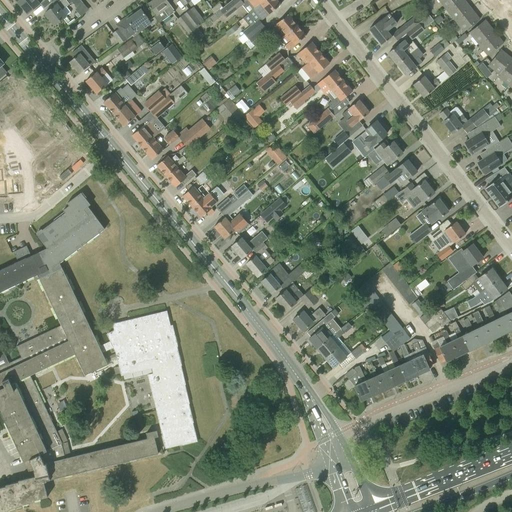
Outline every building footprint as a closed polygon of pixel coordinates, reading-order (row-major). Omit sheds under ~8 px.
[(22,0),(18,3),(27,14),(35,8),(40,4),(39,4),(44,0),(22,0)] [(51,0),(54,4),(43,12),(54,26),(66,16),(61,10),(69,4),(65,0),(51,0)] [(83,3),(80,0),(69,0),(76,8),(83,3)] [(155,17),(159,24),(174,13),(169,6),(170,5),(166,0),(153,0),(148,4),(157,16),(155,17)] [(234,7),(241,1),(240,0),(232,0),(220,11),(227,19),(237,10),(234,7)] [(245,0),(253,9),(264,0),(245,0)] [(275,0),(264,0),(253,9),(254,9),(262,20),(280,5),(275,0)] [(437,0),(445,9),(456,0),(437,0)] [(456,0),(445,9),(454,21),(470,8),(463,0),(456,0)] [(210,9),(210,10),(213,14),(222,7),(219,4),(211,10),(210,9)] [(470,8),(454,21),(463,32),(479,20),(470,8)] [(128,22),(119,29),(127,39),(137,32),(134,28),(139,24),(144,29),(151,24),(147,18),(141,9),(127,20),(128,22)] [(190,11),(184,15),(193,28),(194,28),(200,24),(190,11)] [(278,31),(283,37),(297,25),(288,14),(274,26),(274,27),(271,30),(274,34),(278,31)] [(193,28),(184,15),(178,20),(195,43),(201,38),(194,28),(193,28)] [(381,45),(392,37),(387,31),(397,24),(392,18),(389,20),(386,16),(380,21),(379,21),(369,29),(369,30),(381,44),(381,45)] [(243,32),(249,39),(264,27),(258,19),(243,32)] [(469,33),(478,44),(494,32),(485,20),(469,33)] [(421,26),(418,23),(412,28),(408,32),(406,33),(411,40),(413,39),(424,30),(421,26)] [(408,32),(412,28),(408,24),(394,35),(398,40),(408,32)] [(234,25),(229,29),(232,33),(237,29),(234,25)] [(297,25),(283,37),(281,38),(286,45),(284,46),(288,50),(291,48),(306,36),(297,25)] [(264,27),(249,39),(245,43),(250,49),(270,33),(264,27)] [(127,39),(119,29),(112,34),(120,44),(127,39)] [(494,32),(478,44),(487,56),(503,43),(494,32)] [(130,40),(117,50),(123,59),(137,49),(130,40)] [(192,49),(196,54),(208,45),(204,40),(192,49)] [(388,53),(397,64),(418,48),(412,41),(408,45),(404,40),(388,53)] [(458,44),(455,41),(451,44),(455,48),(454,49),(460,56),(459,57),(465,64),(470,59),(458,44)] [(150,49),(155,55),(164,48),(159,42),(150,49)] [(300,59),(305,65),(306,66),(320,54),(311,43),(297,54),(300,59)] [(430,52),(435,57),(444,49),(439,44),(430,52)] [(70,62),(79,73),(89,65),(90,66),(95,62),(90,55),(81,45),(72,53),(75,58),(70,62)] [(418,48),(397,64),(405,75),(422,63),(419,59),(423,55),(418,48)] [(487,66),(499,75),(510,61),(511,59),(500,50),(487,66)] [(175,52),(167,58),(171,64),(180,58),(175,52)] [(265,64),(271,71),(285,59),(279,53),(265,64)] [(437,61),(450,76),(456,71),(447,61),(451,58),(447,53),(437,61)] [(306,66),(305,65),(297,72),(305,82),(310,78),(311,79),(329,64),(320,54),(306,66)] [(211,57),(203,64),(208,69),(216,63),(211,57)] [(285,59),(271,71),(256,83),(264,92),(276,82),(274,80),(284,71),(283,71),(292,64),(287,57),(285,59)] [(497,77),(509,86),(511,82),(511,62),(510,61),(499,75),(497,77)] [(479,65),(477,67),(480,71),(485,67),(481,63),(479,65)] [(130,75),(122,65),(117,69),(125,79),(130,75)] [(101,77),(106,73),(102,68),(96,72),(85,81),(96,94),(107,85),(101,77)] [(215,82),(204,68),(199,72),(210,86),(215,82)] [(126,80),(130,85),(144,74),(139,69),(126,80)] [(304,101),(316,92),(316,93),(321,89),(322,90),(322,91),(324,94),(325,93),(326,95),(328,93),(329,94),(343,82),(334,70),(317,84),(318,85),(313,89),(310,85),(301,93),(290,102),(296,110),(305,103),(304,101)] [(0,86),(6,93),(0,97),(0,103),(3,107),(11,101),(21,92),(22,93),(24,91),(16,82),(15,83),(8,76),(0,82),(0,86)] [(413,85),(424,98),(434,89),(439,84),(434,79),(429,83),(423,76),(413,85)] [(343,82),(329,94),(333,99),(327,104),(332,110),(345,99),(344,98),(352,92),(347,86),(348,85),(345,81),(344,82),(343,82)] [(225,94),(220,88),(216,83),(212,87),(217,92),(219,90),(227,99),(228,98),(225,94)] [(225,94),(228,98),(229,97),(232,100),(234,97),(232,95),(239,90),(235,85),(225,94)] [(165,99),(150,112),(156,119),(174,103),(175,104),(187,94),(180,86),(165,99)] [(286,106),(290,102),(301,93),(296,86),(280,98),(286,106)] [(103,102),(114,114),(125,105),(130,100),(120,88),(114,93),(103,102)] [(143,104),(150,112),(165,99),(159,91),(143,104)] [(17,108),(8,115),(14,122),(22,115),(32,107),(33,107),(35,105),(27,96),(25,97),(22,93),(21,92),(11,101),(17,108)] [(206,93),(200,97),(203,101),(209,96),(206,93)] [(214,111),(219,115),(220,114),(230,125),(244,114),(229,98),(227,100),(227,99),(214,111)] [(349,121),(353,125),(358,121),(358,122),(369,113),(359,100),(348,109),(354,116),(349,121)] [(262,121),(258,117),(265,111),(259,104),(252,110),(252,109),(243,116),(253,128),(262,121)] [(125,105),(114,114),(124,126),(141,112),(136,105),(129,111),(125,105)] [(28,122),(20,129),(26,137),(34,130),(44,121),(46,120),(38,111),(37,112),(33,107),(32,107),(22,115),(28,122)] [(443,122),(452,134),(462,126),(467,121),(463,115),(462,114),(457,107),(455,107),(449,113),(446,109),(439,115),(444,121),(443,122)] [(327,109),(311,123),(317,130),(334,116),(330,111),(328,108),(327,109)] [(483,109),(470,119),(476,126),(488,117),(483,109)] [(468,148),(467,149),(470,154),(471,153),(472,154),(488,144),(483,137),(500,126),(494,117),(473,130),(476,135),(465,142),(468,148)] [(191,134),(182,141),(187,148),(210,129),(202,119),(188,131),(191,134)] [(40,137),(32,144),(38,151),(38,150),(58,134),(50,125),(49,126),(44,121),(34,130),(40,137)] [(132,135),(142,148),(153,138),(159,133),(149,121),(132,135)] [(359,136),(366,144),(361,148),(366,153),(378,144),(376,142),(386,134),(381,127),(382,126),(379,121),(377,122),(376,122),(367,129),(359,136)] [(179,138),(182,141),(191,134),(188,131),(186,128),(177,136),(173,131),(164,138),(170,145),(179,138)] [(343,131),(333,140),(338,145),(343,142),(349,137),(343,131)] [(58,134),(38,150),(43,156),(53,148),(65,161),(74,154),(58,134)] [(272,134),(266,139),(270,144),(276,139),(272,134)] [(489,155),(477,163),(481,169),(480,169),(483,174),(484,174),(485,175),(501,165),(496,157),(511,146),(511,144),(507,137),(486,150),(489,155)] [(153,138),(142,148),(152,160),(163,150),(153,138)] [(402,153),(396,147),(399,145),(396,140),(393,142),(389,145),(385,140),(374,150),(387,166),(402,153)] [(324,158),(331,167),(350,151),(343,142),(338,145),(324,158)] [(269,147),(265,150),(277,164),(281,161),(273,151),(269,147)] [(277,147),(273,151),(281,161),(286,157),(277,147)] [(38,165),(31,171),(39,181),(45,176),(46,178),(55,170),(43,156),(38,150),(38,151),(31,157),(38,165)] [(157,165),(166,176),(176,168),(166,155),(161,159),(163,160),(157,165)] [(390,175),(388,173),(383,176),(390,184),(396,179),(401,184),(417,171),(407,160),(397,168),(398,168),(390,175)] [(374,184),(383,176),(388,173),(383,167),(364,182),(367,187),(373,182),(374,184)] [(507,172),(503,167),(486,179),(490,184),(484,189),(498,207),(511,196),(511,195),(499,179),(507,172)] [(176,168),(166,176),(175,187),(181,182),(184,185),(188,182),(196,175),(191,170),(184,176),(176,168)] [(2,170),(0,169),(0,195),(6,195),(6,193),(13,193),(11,179),(2,180),(2,170)] [(21,178),(11,179),(13,193),(26,192),(30,189),(31,190),(41,182),(39,181),(31,171),(21,178)] [(183,196),(192,207),(202,198),(196,191),(202,186),(203,186),(210,180),(203,172),(196,178),(197,180),(191,185),(190,184),(186,188),(188,191),(183,196)] [(321,180),(315,185),(321,191),(327,186),(321,180)] [(434,193),(424,180),(415,188),(411,184),(400,192),(414,209),(434,193)] [(374,202),(379,208),(387,201),(388,201),(398,193),(393,186),(383,194),(374,202)] [(253,195),(248,190),(238,199),(242,204),(253,195)] [(0,410),(24,462),(38,455),(40,464),(43,464),(53,461),(65,458),(61,444),(62,443),(30,376),(75,354),(85,375),(108,364),(102,352),(114,347),(117,353),(121,373),(154,364),(156,373),(148,375),(164,438),(166,448),(182,444),(183,444),(196,441),(191,422),(192,422),(187,403),(188,403),(184,384),(179,365),(180,365),(176,346),(172,326),(169,327),(166,312),(141,318),(142,322),(129,326),(114,329),(114,330),(113,330),(114,332),(107,335),(110,342),(99,347),(59,264),(64,260),(63,258),(75,249),(76,251),(87,242),(86,241),(98,232),(99,234),(104,229),(88,207),(90,205),(81,193),(67,203),(69,206),(63,210),(66,214),(55,222),(54,220),(42,229),(43,231),(37,235),(37,233),(36,234),(46,248),(47,248),(39,252),(39,253),(34,256),(33,255),(31,256),(26,246),(13,252),(18,262),(0,270),(0,292),(37,275),(61,325),(16,347),(21,358),(9,364),(3,352),(0,353),(0,410)] [(202,198),(192,207),(201,217),(207,212),(210,216),(214,212),(210,208),(217,203),(209,193),(203,198),(202,198)] [(216,208),(221,214),(238,199),(234,195),(229,199),(228,197),(216,208)] [(284,195),(280,199),(284,204),(289,200),(284,195)] [(260,215),(267,222),(273,217),(271,213),(277,208),(280,211),(286,206),(284,204),(280,199),(280,198),(260,215)] [(428,207),(422,212),(427,219),(430,223),(431,224),(437,219),(437,220),(440,218),(448,212),(438,198),(430,204),(427,207),(428,207)] [(225,217),(214,226),(225,239),(235,230),(237,232),(244,226),(247,223),(240,214),(229,223),(226,218),(226,217),(225,218),(225,217)] [(381,229),(387,236),(400,225),(395,218),(381,229)] [(430,233),(429,234),(433,239),(436,237),(445,248),(436,254),(441,260),(452,251),(448,246),(452,243),(453,243),(465,234),(456,222),(451,225),(447,220),(432,231),(430,233)] [(350,221),(346,225),(350,231),(355,227),(350,221)] [(420,228),(409,236),(415,244),(429,234),(430,233),(432,231),(427,226),(426,223),(423,225),(420,228)] [(368,239),(357,226),(351,231),(361,244),(368,239)] [(262,232),(252,240),(247,245),(241,238),(231,247),(241,259),(266,237),(262,232)] [(342,242),(353,256),(360,251),(349,237),(342,242)] [(256,257),(255,256),(246,264),(257,277),(279,259),(274,253),(271,256),(265,249),(267,247),(263,242),(253,250),(258,256),(256,257)] [(461,250),(448,259),(454,267),(457,265),(465,258),(471,266),(475,264),(483,258),(472,244),(464,250),(462,252),(461,250)] [(411,263),(419,257),(414,250),(406,256),(411,263)] [(381,270),(385,275),(394,268),(390,263),(381,270)] [(270,274),(261,282),(271,294),(280,286),(279,285),(289,277),(278,264),(268,272),(270,274)] [(290,274),(295,280),(306,270),(302,264),(290,274)] [(471,266),(448,283),(454,291),(461,285),(462,284),(474,274),(476,273),(471,266)] [(385,275),(389,280),(398,273),(394,268),(385,275)] [(462,284),(461,285),(465,291),(473,285),(479,293),(499,279),(491,269),(483,275),(478,279),(474,274),(462,284)] [(345,271),(340,275),(345,282),(351,277),(345,271)] [(389,280),(393,285),(402,278),(398,273),(389,280)] [(393,285),(397,289),(406,283),(402,278),(393,285)] [(479,293),(472,299),(476,305),(485,298),(488,303),(493,299),(498,295),(506,289),(499,279),(479,293)] [(357,289),(361,294),(370,287),(366,282),(357,289)] [(397,289),(401,294),(410,288),(406,283),(397,289)] [(314,295),(317,290),(313,286),(303,295),(299,290),(298,290),(293,284),(275,299),(286,311),(296,303),(295,302),(300,298),(304,303),(314,295)] [(361,294),(365,299),(374,292),(370,287),(361,294)] [(319,288),(317,290),(314,295),(304,303),(308,308),(325,294),(319,288)] [(401,294),(405,299),(413,293),(410,288),(401,294)] [(511,296),(509,291),(499,299),(511,326),(511,296)] [(365,299),(368,303),(377,297),(374,292),(365,299)] [(413,293),(405,299),(409,304),(417,298),(413,293)] [(368,303),(372,308),(381,301),(377,297),(368,303)] [(511,330),(511,326),(499,299),(495,302),(498,310),(497,310),(500,317),(495,320),(503,335),(511,330)] [(412,305),(420,315),(426,310),(418,300),(412,305)] [(372,308),(376,313),(384,306),(381,301),(372,308)] [(428,311),(432,317),(434,319),(443,313),(436,304),(428,311)] [(376,313),(379,317),(388,311),(384,306),(376,313)] [(503,335),(495,320),(489,306),(484,308),(491,322),(484,325),(491,340),(503,335)] [(365,310),(370,316),(374,313),(368,307),(365,310)] [(313,323),(312,322),(317,319),(318,320),(325,315),(319,308),(313,313),(308,317),(303,311),(293,319),(302,331),(313,323)] [(453,308),(443,313),(450,321),(457,317),(453,308)] [(379,317),(383,322),(392,315),(388,311),(379,317)] [(419,318),(424,324),(432,317),(428,311),(419,318)] [(479,328),(473,330),(480,346),(491,340),(484,325),(478,311),(472,313),(479,328)] [(323,319),(307,333),(310,337),(325,325),(327,324),(332,319),(335,317),(331,312),(323,319)] [(450,321),(443,313),(434,319),(437,323),(441,328),(450,321)] [(383,322),(387,327),(395,320),(392,315),(383,322)] [(432,317),(424,324),(428,330),(437,323),(434,319),(432,317)] [(463,320),(466,327),(471,325),(467,318),(463,320)] [(310,337),(309,339),(317,349),(333,335),(335,334),(334,333),(340,329),(332,319),(327,324),(325,325),(310,337)] [(387,327),(390,331),(399,325),(395,320),(387,327)] [(390,331),(394,336),(402,329),(399,325),(390,331)] [(333,335),(317,349),(325,358),(338,348),(343,343),(338,338),(344,333),(341,328),(340,329),(334,333),(335,334),(333,335)] [(455,332),(448,335),(448,336),(458,356),(469,351),(462,336),(458,328),(453,330),(455,332)] [(394,336),(397,340),(406,334),(402,329),(394,336)] [(448,336),(448,335),(445,330),(441,332),(442,335),(443,337),(437,340),(438,342),(432,345),(441,363),(446,361),(446,362),(458,356),(448,336)] [(473,330),(462,336),(469,351),(480,346),(473,330)] [(381,338),(385,342),(394,336),(390,331),(381,338)] [(406,334),(397,340),(401,345),(403,343),(410,339),(406,334)] [(385,342),(389,347),(397,340),(394,336),(385,342)] [(408,354),(417,375),(429,370),(428,367),(433,365),(422,340),(413,339),(411,341),(411,345),(414,351),(408,354)] [(389,347),(393,352),(393,351),(399,347),(401,345),(397,340),(389,347)] [(399,365),(406,381),(417,375),(408,354),(404,345),(403,343),(401,345),(399,347),(406,362),(399,365)] [(351,353),(355,358),(363,351),(359,346),(351,353)] [(338,348),(325,358),(333,368),(341,361),(346,357),(345,356),(338,348)] [(395,368),(388,371),(394,386),(406,381),(399,365),(393,351),(393,352),(389,353),(395,368)] [(365,381),(366,381),(359,366),(353,369),(345,375),(354,386),(361,401),(372,396),(365,381)] [(372,378),(366,381),(365,381),(372,396),(383,391),(377,376),(374,370),(369,372),(372,378)] [(388,371),(377,376),(383,391),(394,386),(388,371)] [(53,461),(43,464),(47,480),(57,478),(67,476),(77,473),(87,471),(97,468),(107,466),(118,463),(128,461),(138,459),(148,456),(158,454),(156,444),(154,438),(158,437),(157,431),(147,433),(148,439),(144,440),(134,442),(124,444),(114,447),(103,449),(93,452),(83,454),(73,457),(65,459),(65,458),(63,459),(53,461)] [(0,511),(3,511),(2,508),(7,507),(7,509),(16,507),(15,504),(20,503),(20,505),(29,503),(28,499),(32,498),(33,501),(47,497),(43,481),(47,480),(43,464),(40,464),(40,465),(33,466),(35,476),(18,481),(18,482),(5,485),(6,486),(0,487),(0,511)]
